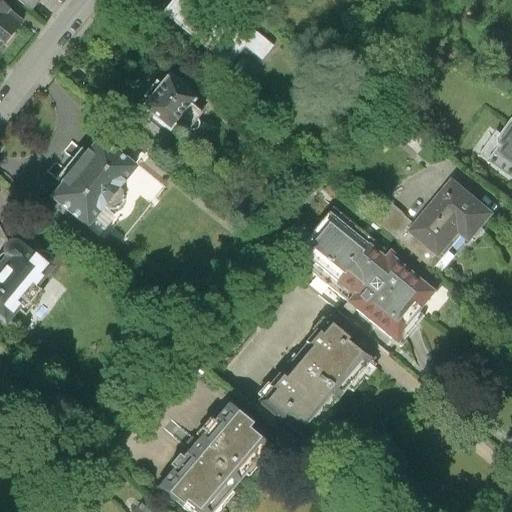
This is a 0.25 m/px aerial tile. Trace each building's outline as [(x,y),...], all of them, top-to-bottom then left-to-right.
[(5,0),(0,0),(0,48),(4,51),(30,19),(5,0)] [(179,0),(173,8),(237,61),(254,40),(270,53),(286,34),(244,0),(243,0),(231,15),(213,0),(179,0)] [(176,73),(150,104),(178,128),(205,97),(176,73)] [(511,128),(509,126),(492,151),(511,164),(511,128)] [(85,215),(94,223),(144,164),(109,135),(60,194),(61,195),(85,215)] [(505,212),(465,178),(422,228),(453,253),(473,229),(483,238),(505,212)] [(74,228),(85,215),(61,195),(50,209),(74,228)] [(344,199),(299,252),(407,341),(451,288),(344,199)] [(48,248),(46,251),(43,248),(40,251),(26,240),(22,239),(19,239),(15,240),(12,243),(11,247),(11,250),(13,254),(0,269),(0,308),(14,321),(62,265),(60,263),(61,260),(61,257),(61,254),(60,252),(58,250),(55,248),(52,248),(48,248)] [(317,432),(382,355),(338,318),(273,395),(317,432)] [(203,511),(221,511),(283,438),(238,401),(169,484),(203,511)] [(144,511),(145,511),(173,511),(174,511),(156,497),(144,511)]
